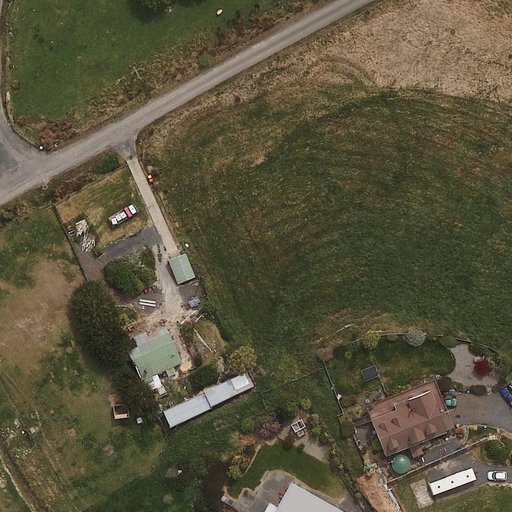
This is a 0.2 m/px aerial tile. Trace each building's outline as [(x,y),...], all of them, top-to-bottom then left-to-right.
[(197,277),(184,247),(164,255),(176,285),(197,277)] [(181,362),(166,329),(126,348),(141,380),(165,369),(169,376),(174,373),(171,367),(181,362)] [(251,386),(244,371),(163,412),(170,427),(251,386)] [(426,379),(356,405),(373,452),(443,425),(426,379)] [(353,511),(288,474),(265,511),(353,511)]
